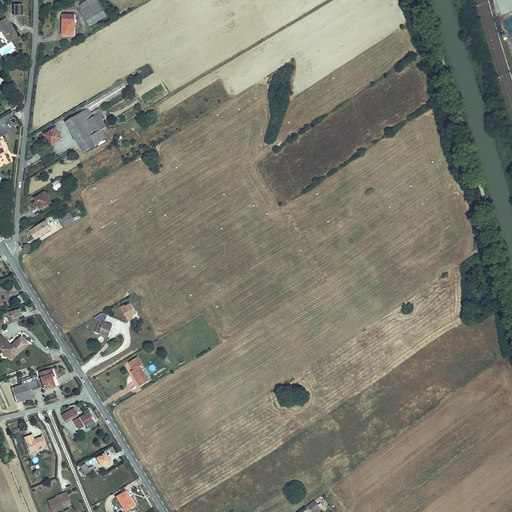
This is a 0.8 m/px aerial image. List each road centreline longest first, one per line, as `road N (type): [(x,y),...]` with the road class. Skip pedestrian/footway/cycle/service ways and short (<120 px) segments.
road 1 (unclassified): [(9,257),(35,0)]
road 2 (tertiary): [(92,393),(9,257)]
road 3 (tertiary): [(163,511),(92,393)]
